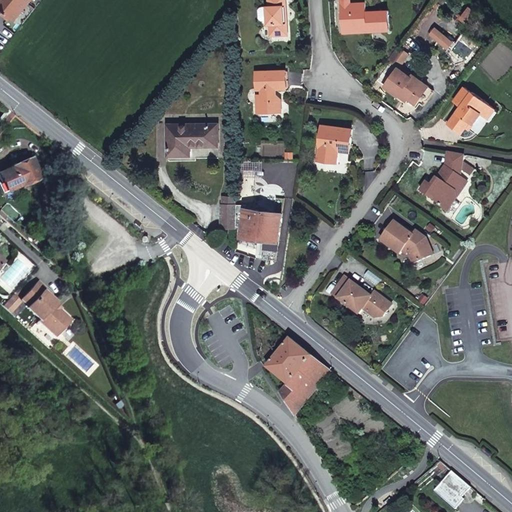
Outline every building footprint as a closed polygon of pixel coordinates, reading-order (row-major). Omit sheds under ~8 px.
[(1,0),(0,2),(0,6),(2,8),(12,16),(16,19),(31,0),(1,0)] [(287,6),(286,0),(269,0),(270,6),(268,6),(269,22),(269,24),(271,24),(272,35),(289,34),(288,22),(285,22),(284,6),(287,6)] [(341,0),(341,3),(343,27),(367,25),(367,31),(390,30),(389,11),(366,12),(366,3),(351,4),(350,0),(341,0)] [(269,22),(268,6),(263,7),(261,7),(259,10),(260,18),(262,21),(264,21),(264,23),(269,22)] [(472,18),(477,11),(471,7),(466,13),(472,18)] [(12,16),(2,8),(0,11),(9,19),(12,16)] [(436,26),(429,36),(438,43),(444,33),(436,26)] [(400,44),(392,54),(405,64),(413,54),(400,44)] [(399,67),(385,86),(416,109),(431,88),(413,74),(411,77),(399,67)] [(275,89),(288,88),(287,70),(257,71),(258,90),(263,89),(263,95),(258,95),(258,113),(282,112),(282,99),(277,94),(275,94),(275,89)] [(455,101),(461,106),(472,92),(465,87),(455,101)] [(461,106),(448,124),(461,134),(466,128),(470,122),(473,124),(479,117),(477,115),(480,112),(481,113),(484,115),(491,106),(472,92),(461,106)] [(491,106),(484,115),(489,118),(495,109),(491,106)] [(0,117),(0,121),(5,126),(14,115),(7,110),(0,117)] [(190,146),(219,145),(219,124),(168,124),(169,155),(191,155),(190,146)] [(323,125),(318,160),(333,162),(334,149),(339,150),(350,151),(353,129),(323,125)] [(433,185),(430,183),(428,182),(422,191),(440,204),(439,205),(448,211),(457,198),(456,192),(465,179),(461,177),(465,156),(449,153),(447,166),(436,181),(433,185)] [(0,183),(0,187),(2,193),(20,185),(20,186),(38,178),(35,173),(38,172),(31,157),(12,166),(0,171),(0,179),(1,182),(0,183)] [(457,198),(469,182),(465,179),(456,192),(457,198)] [(222,203),(222,228),(223,228),(237,228),(237,226),(238,204),(237,203),(236,203),(236,196),(223,195),(223,203),(222,203)] [(247,208),(247,204),(238,204),(237,226),(243,227),(243,231),(242,237),(256,239),(265,240),(280,242),(284,213),(247,208)] [(382,240),(401,254),(403,251),(405,249),(409,252),(410,253),(415,264),(435,255),(428,238),(417,230),(414,235),(395,222),(382,240)] [(346,276),(332,294),(339,299),(360,314),(364,309),(376,318),(384,317),(389,310),(386,308),(390,302),(376,292),(373,296),(352,281),(346,276)] [(54,336),(70,319),(59,310),(53,305),(56,302),(56,301),(49,295),(44,290),(45,288),(38,281),(20,301),(18,302),(11,296),(2,306),(15,317),(25,306),(27,308),(39,319),(38,321),(54,336)] [(289,384),(281,393),(295,416),(300,422),(307,413),(301,409),(332,371),(313,356),(291,338),(267,367),(289,384)] [(415,484),(421,491),(449,467),(442,461),(423,477),(415,484)] [(465,499),(463,498),(472,487),(453,471),(435,491),(457,509),(465,499)]
